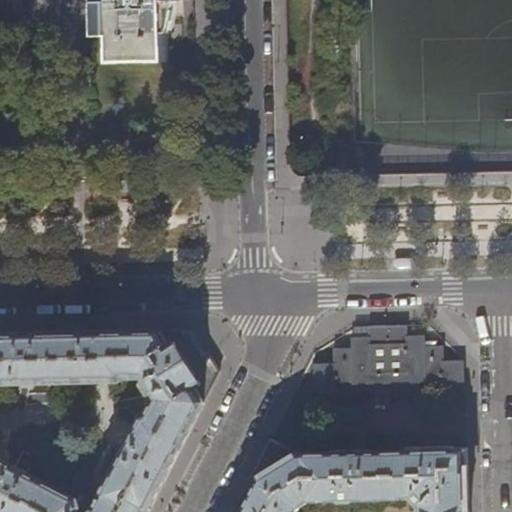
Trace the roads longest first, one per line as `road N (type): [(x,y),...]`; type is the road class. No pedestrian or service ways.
road 1 (residential): [(265,295),(255,256),(251,0)]
road 2 (residential): [(0,296),(265,295)]
road 3 (residential): [(265,295),(500,288)]
road 4 (residential): [(190,511),(253,387),(272,327),(265,295)]
road 5 (residential): [(505,511),(500,288)]
